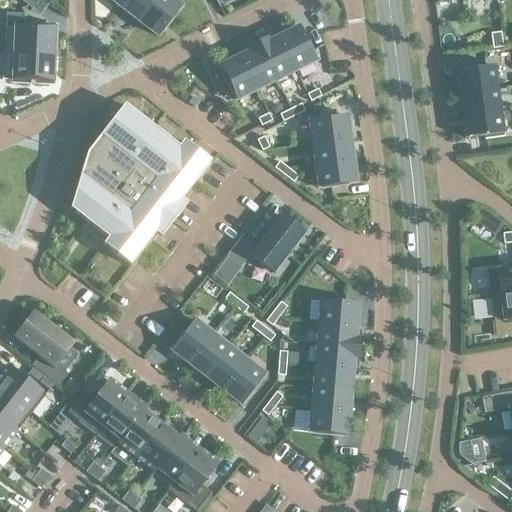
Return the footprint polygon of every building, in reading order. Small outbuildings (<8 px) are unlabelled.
[(109,0),(122,10),(129,0),(109,0)] [(129,0),(122,10),(139,23),(156,0),(129,0)] [(156,0),(139,23),(157,37),(180,7),(171,0),(156,0)] [(5,26),(4,54),(9,54),(53,55),(54,28),(5,26)] [(277,38),(294,72),(315,61),(298,28),(277,38)] [(500,33),(490,34),(492,49),(503,48),(500,33)] [(257,43),(275,81),(294,72),(277,38),(270,42),(268,37),(257,43)] [(239,57),(256,91),(275,81),(257,43),(245,49),(247,53),(239,57)] [(9,54),(7,81),(52,83),(53,55),(9,54)] [(219,66),(236,101),(256,91),(239,57),(219,66)] [(494,66),(455,72),(458,95),(497,90),(494,66)] [(317,89),(306,95),(310,102),(317,99),(321,97),(317,89)] [(497,90),(458,95),(460,116),(500,110),(497,90)] [(301,104),(289,110),(293,117),(304,112),(301,104)] [(85,154),(69,210),(107,239),(102,246),(129,267),(154,235),(156,236),(160,239),(172,223),(175,220),(186,205),(183,202),(180,200),(210,163),(182,141),(178,148),(154,130),(123,106),(96,140),(86,153),(85,154)] [(289,110),(280,115),(283,122),(293,117),(289,110)] [(500,110),(460,116),(464,139),(484,136),(484,140),(503,137),(500,110)] [(268,114),(258,120),(261,126),(271,121),(268,114)] [(346,117),(308,123),(311,145),(349,140),(346,117)] [(263,137),(256,141),(261,152),(269,148),(263,137)] [(349,140),(311,145),(314,165),(352,161),(349,140)] [(352,161),(314,165),(317,188),(355,183),(352,161)] [(278,162),(274,169),(283,176),(288,170),(278,162)] [(298,177),(288,170),(283,176),(293,184),(298,177)] [(484,211),(475,222),(483,228),(491,216),(484,211)] [(250,255),(273,273),(302,234),(279,216),(255,246),(242,235),(226,256),(241,267),(250,255)] [(511,236),(511,233),(502,234),(503,245),(511,243),(511,236)] [(511,268),(496,270),(487,271),(490,297),(511,294),(511,268)] [(223,300),(233,307),(238,301),(228,293),(223,300)] [(511,294),(490,297),(493,323),(494,336),(511,333),(511,325),(511,321),(511,320),(511,294)] [(238,301),(233,307),(243,314),(248,308),(238,301)] [(280,302),(272,312),(279,317),(286,307),(280,302)] [(317,323),(355,327),(357,305),(319,302),(317,323)] [(265,322),(271,327),(279,317),(272,312),(265,322)] [(72,343),(34,314),(14,338),(52,368),(72,343)] [(170,351),(188,365),(212,335),(194,321),(170,351)] [(250,328),(260,335),(264,329),(255,321),(250,328)] [(317,323),(316,345),(359,348),(359,337),(360,331),(355,330),(355,327),(317,323)] [(264,329),(260,335),(269,343),(274,336),(264,329)] [(212,335),(188,365),(205,378),(229,348),(212,335)] [(316,345),(314,367),(352,370),(352,367),(357,367),(358,362),(359,348),(316,345)] [(229,348),(205,378),(222,391),(246,361),(229,348)] [(278,352),(277,363),(286,363),(286,352),(278,352)] [(246,361),(222,391),(240,405),(263,375),(246,361)] [(285,377),(286,363),(277,363),(276,376),(285,377)] [(6,365),(0,373),(0,391),(30,414),(45,395),(41,392),(6,365)] [(314,367),(312,388),(350,392),(352,370),(314,367)] [(39,383),(48,390),(53,384),(44,377),(39,383)] [(80,387),(70,379),(62,389),(72,397),(80,387)] [(66,413),(95,435),(101,427),(127,394),(109,380),(92,402),(82,393),(66,413)] [(310,410),(348,413),(350,392),(312,388),(310,410)] [(0,391),(0,419),(16,432),(17,431),(30,414),(0,391)] [(511,391),(501,394),(503,404),(511,402),(511,391)] [(275,393),(268,402),(275,407),(282,397),(276,393),(275,393)] [(101,427),(95,435),(113,449),(119,441),(142,412),(145,408),(127,394),(101,427)] [(268,402),(261,412),(267,417),(275,407),(268,402)] [(310,410),(308,433),(346,436),(348,413),(310,410)] [(109,454),(127,467),(134,459),(137,455),(160,426),(142,412),(119,441),(113,449),(109,454)] [(0,447),(3,450),(16,432),(0,419),(0,447)] [(137,455),(134,459),(152,473),(156,469),(178,440),(160,426),(137,455)] [(250,432),(247,437),(257,445),(264,435),(254,427),(250,432)] [(156,469),(152,473),(169,487),(166,490),(167,491),(174,483),(199,450),(181,436),(178,440),(156,469)] [(458,443),(458,450),(458,454),(459,456),(461,458),(470,465),(484,462),(480,439),(458,443)] [(60,447),(69,454),(74,448),(65,441),(60,447)] [(174,483),(167,491),(193,511),(195,511),(210,493),(200,485),(217,464),(199,450),(174,483)] [(92,463),(85,472),(91,477),(98,468),(92,463)] [(92,478),(97,482),(104,472),(98,468),(91,477),(92,478)] [(40,469),(35,475),(45,483),(50,477),(40,469)] [(40,489),(45,483),(35,475),(30,482),(40,489)] [(492,477),(486,485),(495,492),(500,484),(492,477)] [(511,492),(500,484),(495,492),(509,502),(511,497),(511,492)] [(128,491),(121,500),(127,505),(134,495),(128,491)] [(134,495),(127,505),(128,506),(133,510),(140,500),(134,495)]
